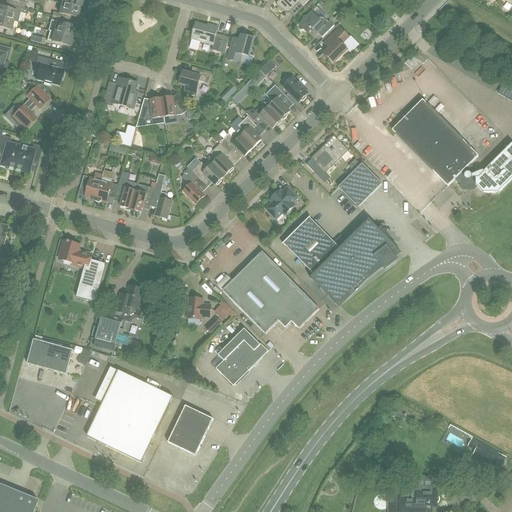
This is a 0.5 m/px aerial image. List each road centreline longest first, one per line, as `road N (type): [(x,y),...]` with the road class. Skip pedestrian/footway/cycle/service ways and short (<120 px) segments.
road 1 (unclassified): [(0,196),(188,244),(337,95)]
road 2 (unclassified): [(448,256),(313,366),(202,511)]
road 3 (secondary): [(270,511),(310,449),(358,396),(469,316)]
road 4 (residential): [(337,95),(262,27),(188,0)]
road 5 (unclassified): [(143,511),(0,443)]
road 6 (residential): [(112,66),(165,79),(188,0)]
road 7 (unclassified): [(337,95),(434,0)]
